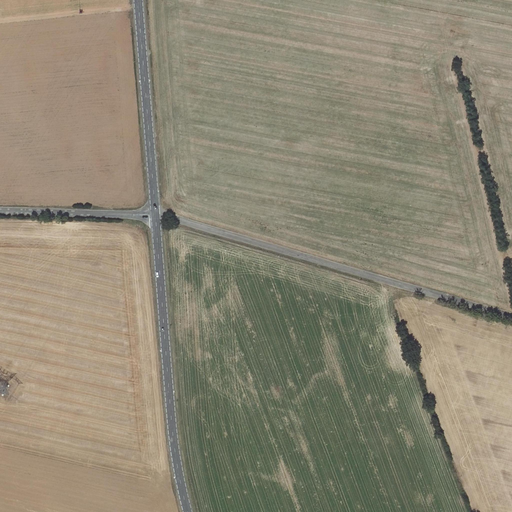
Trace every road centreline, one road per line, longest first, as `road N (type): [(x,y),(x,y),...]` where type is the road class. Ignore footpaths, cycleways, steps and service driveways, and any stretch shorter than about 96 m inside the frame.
road 1 (unclassified): [(511,316),(154,214)]
road 2 (secondary): [(154,214),(189,511)]
road 3 (secondary): [(139,0),(154,214)]
road 4 (unclassified): [(0,209),(154,214)]
